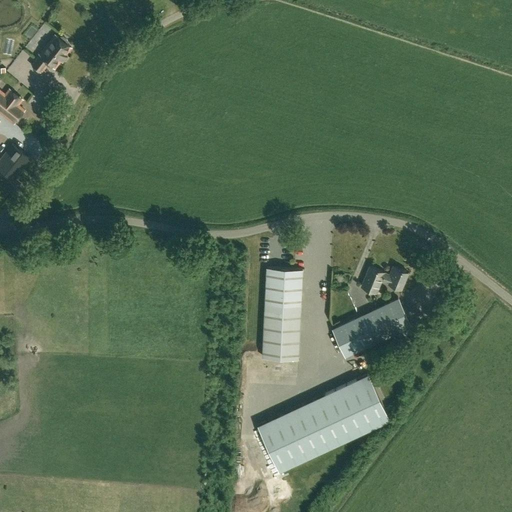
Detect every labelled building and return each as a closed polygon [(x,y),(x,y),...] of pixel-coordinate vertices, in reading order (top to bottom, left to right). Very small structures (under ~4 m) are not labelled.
[(60,38),(55,34),(36,58),(46,66),(49,62),(55,67),(71,47),(67,43),(68,42),(68,40),(63,36),(61,36),(60,38)] [(24,108),(20,104),(5,93),(0,88),(0,109),(14,121),(24,108)] [(1,159),(0,158),(0,167),(14,179),(31,157),(14,143),(1,159)] [(402,288),(408,272),(394,265),(390,274),(385,272),(382,279),(389,282),(389,283),(402,288)] [(299,358),(303,268),(267,266),(263,356),(299,358)] [(382,279),(385,272),(370,266),(362,286),(376,292),(382,279)] [(401,335),(413,330),(411,325),(399,298),(334,328),(346,355),(399,330),(401,335)] [(390,419),(369,373),(258,424),(280,470),(390,419)]
